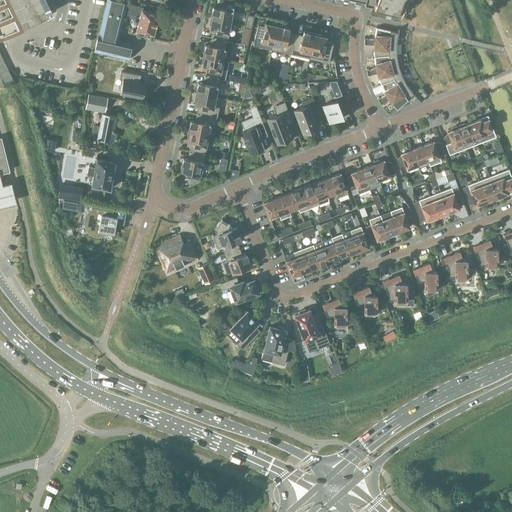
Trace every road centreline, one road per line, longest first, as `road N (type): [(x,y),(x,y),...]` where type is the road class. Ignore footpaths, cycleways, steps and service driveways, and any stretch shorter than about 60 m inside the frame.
road 1 (residential): [(239,188),(280,295),(289,298),(511,212)]
road 2 (secondary): [(334,474),(103,372)]
road 3 (secondary): [(90,393),(315,491)]
road 4 (secondary): [(511,365),(395,424),(334,474)]
road 5 (residential): [(154,197),(191,0)]
road 6 (residential): [(288,0),(362,17),(356,59),(377,128)]
road 7 (secondary): [(352,486),(437,421),(511,386)]
road 8 (residential): [(239,188),(377,128)]
road 9 (residential): [(377,128),(511,76)]
road 10 (secondary): [(103,372),(41,330),(0,284)]
